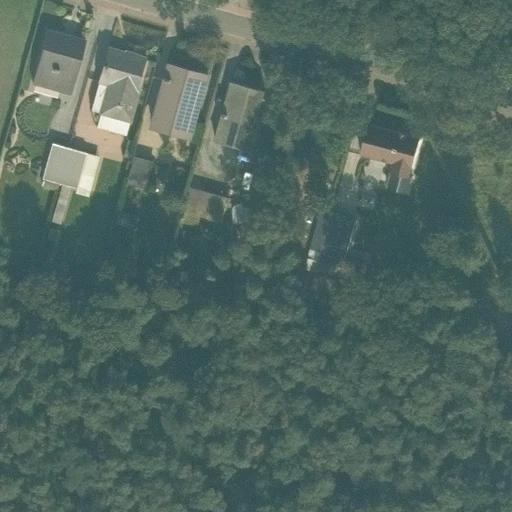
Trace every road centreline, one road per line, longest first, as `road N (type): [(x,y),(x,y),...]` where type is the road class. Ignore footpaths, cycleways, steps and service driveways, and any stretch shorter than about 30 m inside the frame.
road 1 (residential): [(146,0),(511,101)]
road 2 (track): [(411,73),(511,272)]
